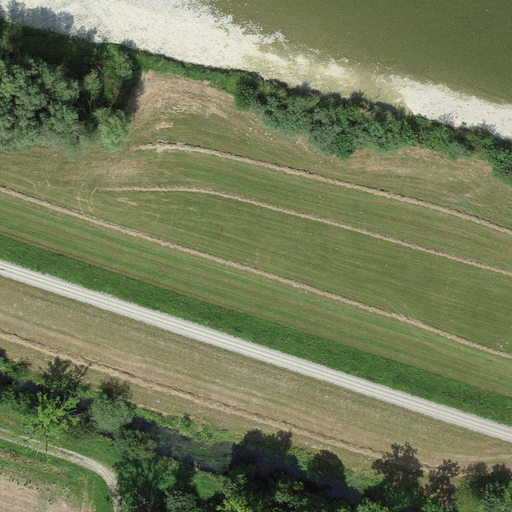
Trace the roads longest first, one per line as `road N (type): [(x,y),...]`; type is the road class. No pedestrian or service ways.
road 1 (track): [(0,267),(511,434)]
road 2 (track): [(0,430),(104,465),(122,485),(126,511)]
